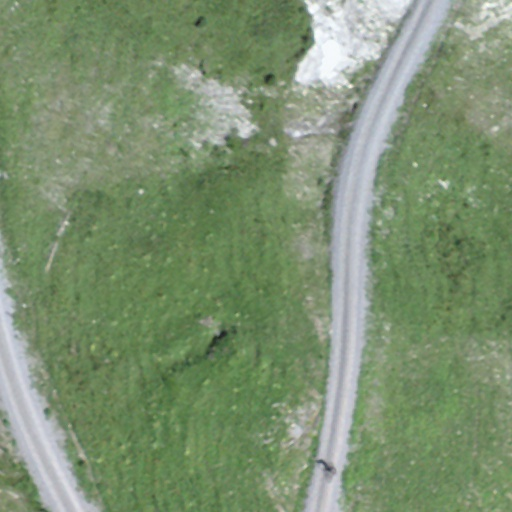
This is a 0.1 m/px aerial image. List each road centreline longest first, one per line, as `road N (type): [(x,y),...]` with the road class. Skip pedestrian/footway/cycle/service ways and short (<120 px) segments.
road 1 (track): [(434,0),(354,198),(321,511)]
road 2 (track): [(69,511),(10,394),(0,330)]
